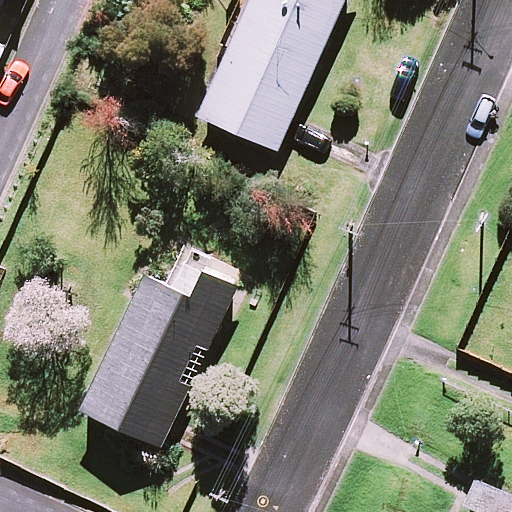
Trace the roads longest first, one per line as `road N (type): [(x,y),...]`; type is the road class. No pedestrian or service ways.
road 1 (residential): [(500,0),(270,511)]
road 2 (residential): [(8,511),(0,507),(0,145),(65,0)]
